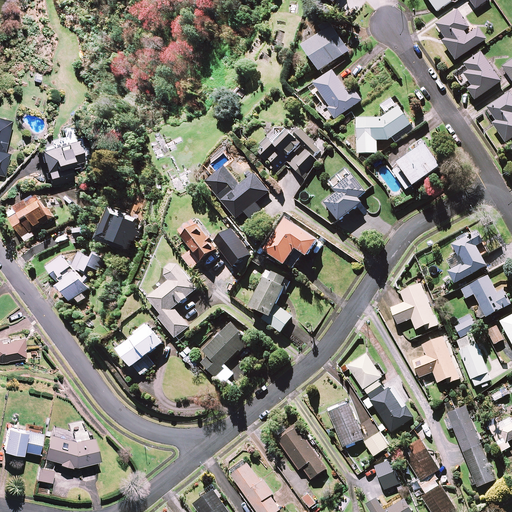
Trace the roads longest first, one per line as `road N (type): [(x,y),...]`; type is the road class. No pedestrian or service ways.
road 1 (residential): [(207,447),(328,346),(408,232),(493,184)]
road 2 (residential): [(0,255),(116,415),(207,447)]
road 3 (unknown): [(361,296),(456,467)]
road 4 (residential): [(389,26),(493,184)]
